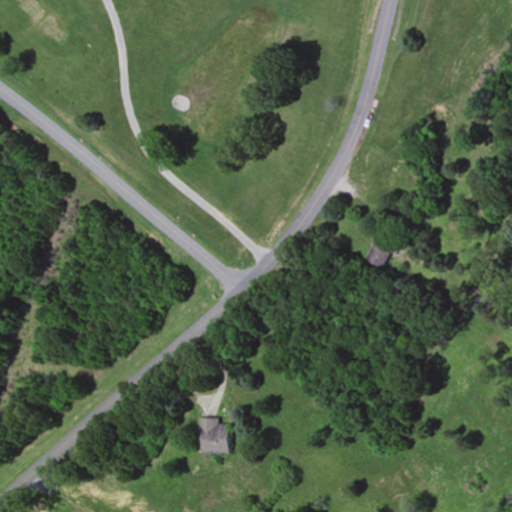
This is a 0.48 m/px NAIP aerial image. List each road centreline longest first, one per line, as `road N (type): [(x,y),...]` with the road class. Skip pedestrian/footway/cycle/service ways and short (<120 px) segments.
road 1 (residential): [(391,0),(354,133),(292,236),(0,502)]
road 2 (residential): [(241,289),(0,88)]
